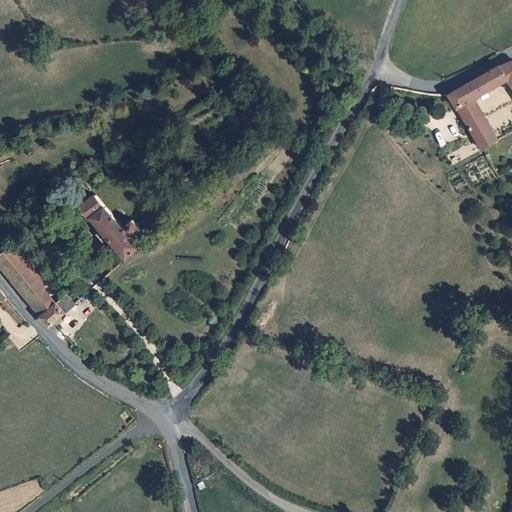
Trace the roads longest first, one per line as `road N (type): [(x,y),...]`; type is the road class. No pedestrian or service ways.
road 1 (unclassified): [(163,420),(205,376),(379,61)]
road 2 (tertiary): [(163,420),(79,365),(0,277)]
road 3 (unclassified): [(163,420),(190,429),(251,483),(300,511)]
road 4 (unclassified): [(163,420),(136,429),(28,511)]
road 5 (unclassified): [(379,61),(422,85),(449,85),(511,51)]
